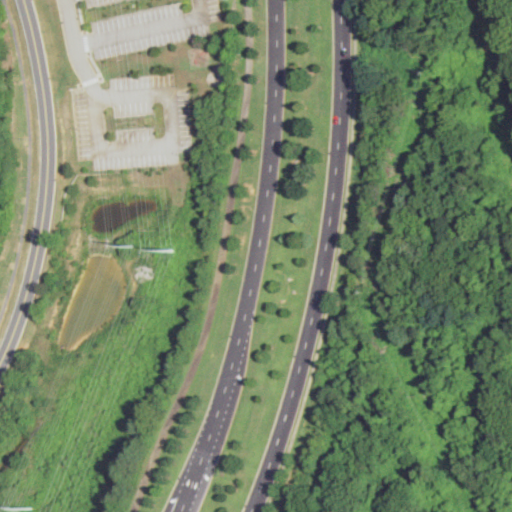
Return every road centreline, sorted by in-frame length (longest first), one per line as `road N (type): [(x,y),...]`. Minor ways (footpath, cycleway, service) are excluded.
road 1 (secondary): [(248,511),(285,418),(323,266),(338,155),(339,0)]
road 2 (secondary): [(275,0),(265,210),(228,385),(181,511)]
road 3 (tertiary): [(0,359),(31,275),(45,194),(46,110),(24,0)]
